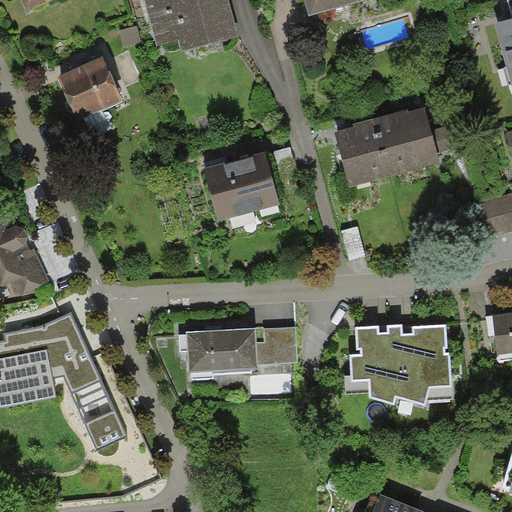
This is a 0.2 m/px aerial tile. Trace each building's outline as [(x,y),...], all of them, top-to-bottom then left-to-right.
[(21,0),(27,10),(49,0),(21,0)] [(145,0),(157,45),(178,39),(181,51),(239,36),(228,0),(145,0)] [(303,0),(309,18),(372,0),(303,0)] [(511,18),(494,23),(511,87),(511,18)] [(137,25),(119,30),(124,47),(142,42),(137,25)] [(123,99),(102,55),(58,76),(78,120),(123,99)] [(408,109),(379,117),(395,175),(440,162),(437,151),(454,147),(448,124),(431,129),(425,107),(408,111),(408,109)] [(349,187),(395,175),(379,117),(353,124),(354,126),(334,132),(349,187)] [(290,147),(274,151),(280,174),(297,169),(290,147)] [(265,150),(204,167),(218,221),(280,204),(265,150)] [(511,194),(478,202),(487,238),(511,231),(511,194)] [(15,206),(0,212),(0,301),(48,280),(15,206)] [(359,226),(342,230),(350,261),(367,257),(359,226)] [(44,324),(4,333),(5,340),(0,341),(0,407),(57,397),(53,377),(63,376),(97,450),(127,435),(71,312),(44,324)] [(492,315),(498,355),(511,353),(511,312),(492,315)] [(380,327),(355,327),(356,350),(361,350),(361,354),(350,354),(351,382),(369,382),(370,398),(394,405),(396,397),(425,405),(430,389),(452,388),(450,352),(445,353),(445,349),(448,349),(447,325),(413,327),(413,334),(408,334),(403,334),(403,325),(387,326),(387,333),(384,333),(380,333),(380,327)] [(298,362),(295,327),(264,329),(264,327),(256,328),(258,368),(258,374),(292,372),(291,362),(298,362)] [(223,330),(187,332),(190,372),(258,368),(256,328),(223,330)] [(424,511),(380,494),(373,511),(424,511)]
